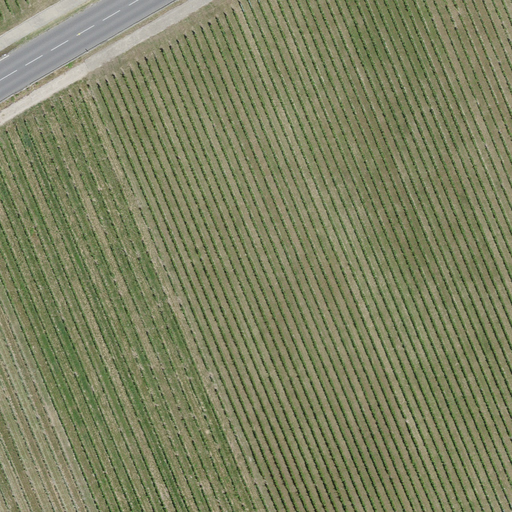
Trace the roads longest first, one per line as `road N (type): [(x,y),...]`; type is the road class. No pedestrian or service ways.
road 1 (track): [(205,0),(0,123)]
road 2 (secondary): [(138,0),(0,81)]
